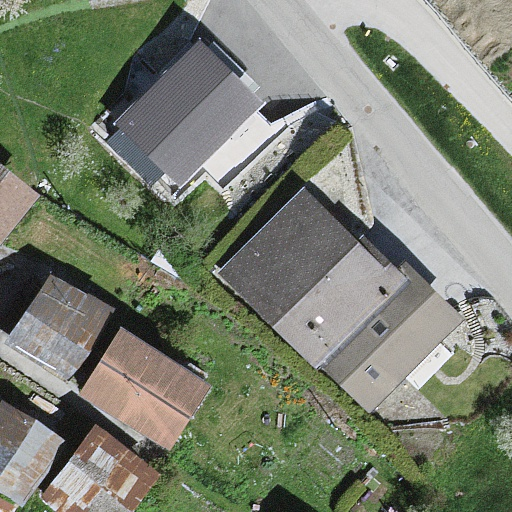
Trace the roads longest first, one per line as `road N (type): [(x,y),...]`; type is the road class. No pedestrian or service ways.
road 1 (unclassified): [(278,0),(511,278)]
road 2 (residential): [(511,125),(395,0)]
